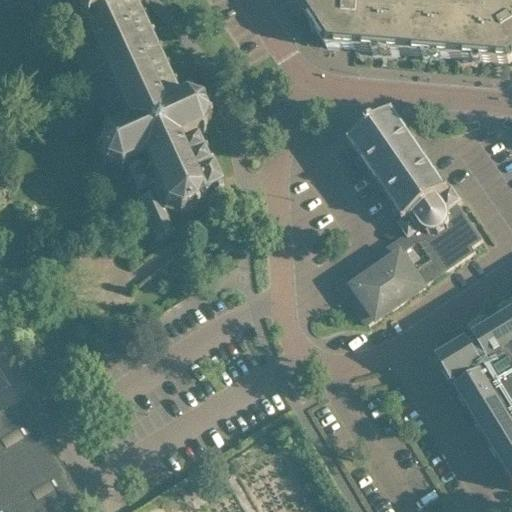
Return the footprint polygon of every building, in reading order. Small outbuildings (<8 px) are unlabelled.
[(215,198),(217,197),(225,194),(221,185),(223,184),(212,160),(209,161),(197,136),(199,135),(203,138),(205,136),(202,132),(206,127),(206,120),(211,120),(211,116),(206,117),(206,110),(201,105),(204,102),(201,99),(198,103),(193,98),(186,98),(186,94),(182,94),(182,99),(180,100),(138,7),(141,5),(140,2),(136,4),(134,1),(131,3),(133,6),(126,9),(121,0),(50,0),(37,5),(50,39),(62,35),(63,38),(60,39),(61,42),(64,41),(69,50),(65,52),(67,55),(70,53),(76,66),(73,68),(74,71),(78,70),(84,83),(80,84),(82,87),(85,86),(91,99),(88,101),(89,104),(93,102),(99,115),(95,117),(97,120),(100,119),(107,134),(105,134),(101,131),(99,134),(102,137),(98,142),(98,149),(94,149),(94,153),(98,153),(98,159),(103,164),(101,167),(103,170),(106,167),(111,171),(118,171),(118,175),(122,175),(122,170),(124,170),(129,182),(126,184),(128,187),(131,185),(135,195),(132,197),(154,245),(173,237),(170,229),(174,227),(174,221),(179,221),(179,223),(183,223),(183,221),(192,220),(198,214),(199,215),(202,212),(201,211),(207,204),(206,195),(208,195),(208,191),(211,190),(215,198)] [(511,63),(511,6),(497,16),(355,4),(352,0),(295,0),(327,50),(509,65),(511,63)] [(352,145),(351,146),(352,146),(349,148),(350,150),(353,148),(362,161),(359,163),(361,165),(363,163),(373,176),(370,178),(371,180),(374,178),(383,192),(381,193),(382,195),(384,194),(394,207),(391,209),(392,211),(391,211),(397,219),(400,216),(404,222),(399,226),(400,226),(399,227),(409,241),(409,242),(385,258),(386,260),(380,267),(376,263),(370,268),(341,288),(342,288),(370,329),(476,255),(473,251),(484,243),(459,207),(463,204),(453,190),(449,192),(449,191),(446,193),(437,179),(440,178),(438,176),(436,178),(427,164),(429,162),(428,161),(425,162),(416,149),(419,147),(417,145),(415,147),(405,134),(408,132),(407,130),(404,132),(395,119),(397,117),(396,115),(394,117),(393,116),(393,117),(391,114),(390,115),(389,115),(391,118),(379,126),(379,125),(376,127),(376,128),(368,134),(368,133),(368,134),(367,133),(365,135),(365,136),(353,144),(352,142),(350,143),(352,145)] [(511,317),(488,333),(474,341),(475,343),(469,346),(468,345),(437,363),(455,392),(456,391),(458,395),(457,395),(458,398),(476,426),(511,485),(511,317)] [(0,511),(80,511),(85,510),(23,404),(0,417),(0,511)]
